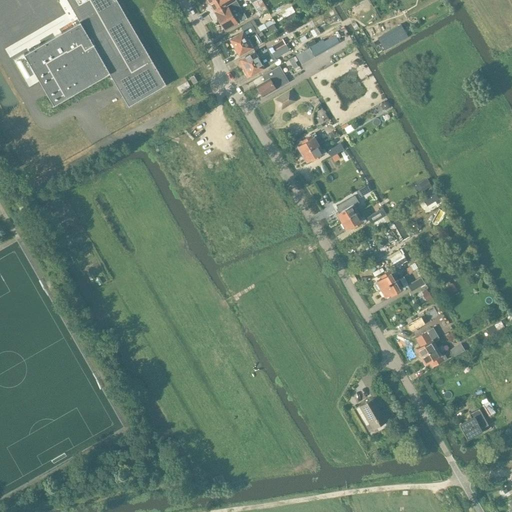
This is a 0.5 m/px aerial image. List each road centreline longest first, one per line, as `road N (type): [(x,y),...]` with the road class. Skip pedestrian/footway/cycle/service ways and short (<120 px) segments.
road 1 (unclassified): [(451,462),(181,0)]
road 2 (track): [(233,511),(461,480)]
